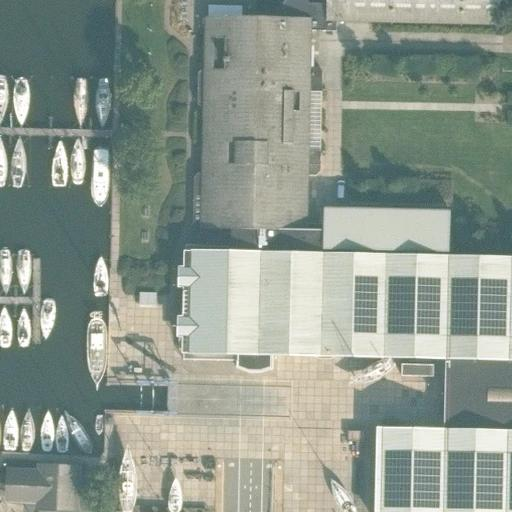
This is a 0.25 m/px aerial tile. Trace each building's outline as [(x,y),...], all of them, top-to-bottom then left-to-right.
[(309,95),(310,31),(315,31),(315,4),(309,4),(305,0),(286,0),(283,3),(283,18),(205,17),(204,72),(200,71),(198,73),(198,86),(200,88),(204,88),(202,174),(198,173),(196,175),(196,184),(198,186),(202,186),(201,226),(193,225),(192,284),(194,286),(196,286),(196,287),(197,287),(197,308),(193,308),(191,310),(191,317),(193,319),(196,319),(196,320),(197,320),(197,331),(191,331),(185,336),(184,353),(239,354),(238,368),(249,372),(261,372),(271,368),(271,355),(445,359),(444,431),(381,429),(379,511),(511,511),(511,258),(449,256),(450,211),(323,208),(323,230),(306,231),(307,175),(316,176),(320,172),(321,100),(317,96),(309,95)] [(498,25),(498,0),(326,0),(327,4),(325,4),(324,31),(336,31),(336,21),(498,25)] [(432,377),(433,365),(401,365),(401,376),(432,377)] [(327,432),(327,444),(353,445),(354,433),(327,432)] [(78,470),(39,468),(39,473),(10,471),(8,501),(37,503),(37,507),(76,509),(78,470)]
